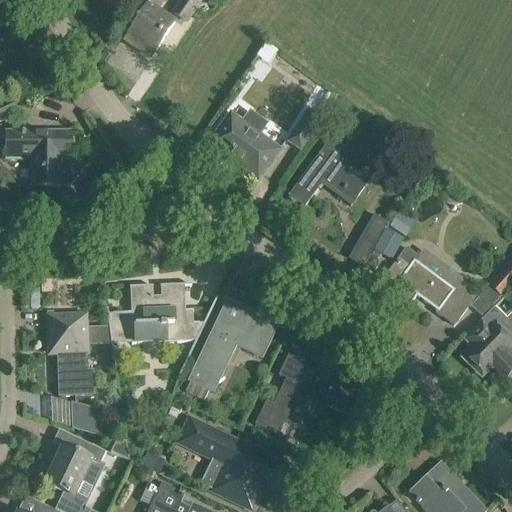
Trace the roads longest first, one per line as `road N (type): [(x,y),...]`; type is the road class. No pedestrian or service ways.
road 1 (residential): [(422,395),(193,197)]
road 2 (residential): [(193,197),(102,106),(35,0)]
road 3 (residential): [(1,258),(151,231),(193,197)]
road 4 (residential): [(0,447),(10,371),(1,258)]
road 5 (residential): [(307,511),(422,395)]
road 6 (residential): [(511,501),(489,462),(422,395)]
